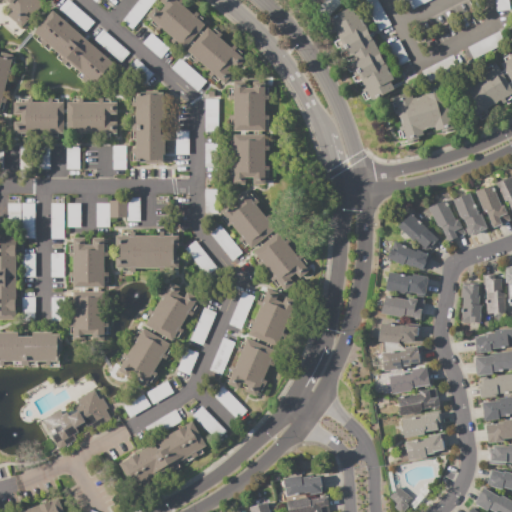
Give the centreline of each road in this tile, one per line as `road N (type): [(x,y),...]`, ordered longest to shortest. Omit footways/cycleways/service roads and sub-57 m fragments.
road 1 (residential): [(196,203),(200,230),(238,279),(191,388),(74,461),(0,489)]
road 2 (tertiary): [(196,511),(281,449),(321,402),(359,289),(363,198)]
road 3 (residential): [(438,511),(468,465),(439,332),(448,275),(511,242)]
road 4 (residential): [(399,26),(453,0),(493,24),(417,61),(386,0)]
road 5 (residential): [(196,203),(193,99),(80,0)]
road 6 (tertiary): [(362,179),(327,83),(261,0)]
road 7 (residential): [(0,185),(196,185)]
road 8 (tertiary): [(299,388),(266,431),(197,490),(155,511)]
road 9 (residential): [(511,130),(453,155),(337,184)]
road 10 (residential): [(340,202),(458,172),(511,149)]
road 11 (tertiary): [(224,0),(282,57),(324,136)]
road 12 (tertiary): [(337,184),(336,285),(320,344)]
road 13 (residential): [(372,511),(364,445),(299,388)]
road 14 (residential): [(41,184),(41,308)]
